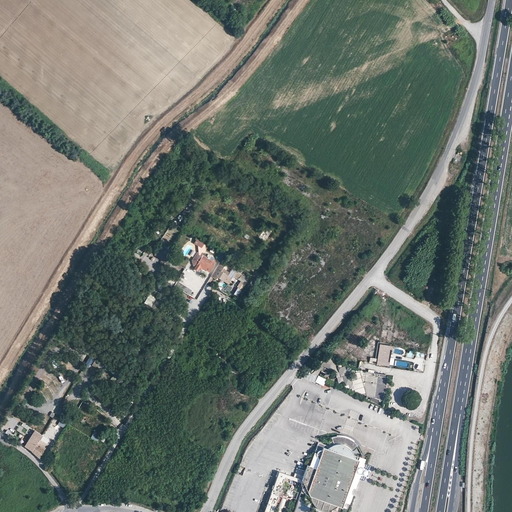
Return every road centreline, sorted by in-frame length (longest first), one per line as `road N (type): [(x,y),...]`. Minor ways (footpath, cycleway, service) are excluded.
road 1 (tertiary): [(206,511),(247,425),(426,200),(462,121),(484,39)]
road 2 (track): [(0,371),(130,158),(232,55),(273,0)]
road 3 (primary): [(509,0),(435,440)]
road 4 (primary): [(454,421),(511,72)]
road 5 (track): [(0,416),(147,172),(170,142),(196,128)]
